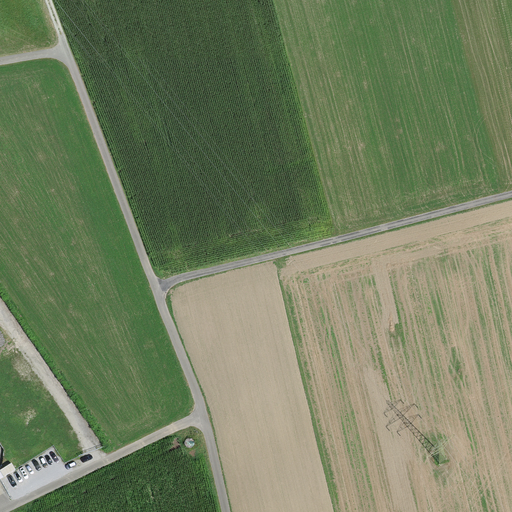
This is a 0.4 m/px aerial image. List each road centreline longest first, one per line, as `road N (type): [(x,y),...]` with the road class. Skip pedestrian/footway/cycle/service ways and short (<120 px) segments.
road 1 (track): [(511,196),(152,281)]
road 2 (track): [(152,281),(64,49),(0,62)]
road 3 (track): [(152,281),(201,414),(225,511)]
road 4 (unclassified): [(109,455),(0,510)]
